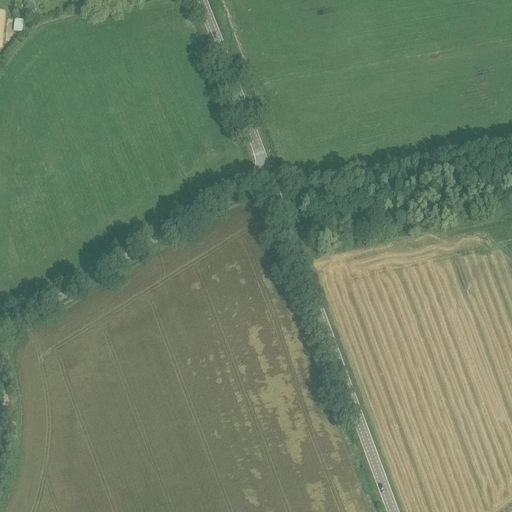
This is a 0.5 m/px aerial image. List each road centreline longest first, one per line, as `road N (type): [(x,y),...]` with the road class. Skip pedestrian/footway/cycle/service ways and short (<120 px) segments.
road 1 (tertiary): [(394,511),(266,172)]
road 2 (unclassified): [(0,321),(48,302),(266,172)]
road 3 (tertiary): [(266,172),(202,0)]
